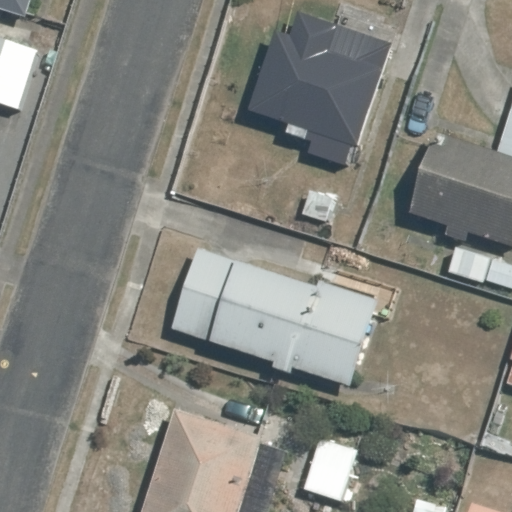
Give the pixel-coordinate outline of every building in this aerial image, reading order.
[(0,0),(0,10),(30,20),(36,0),(0,0)] [(253,118),(293,130),(290,140),(312,146),(315,137),(366,152),(398,42),(312,17),(304,43),(278,35),(253,118)] [(43,45),(0,32),(0,106),(24,113),(43,45)] [(443,140),(418,219),(511,248),(511,112),(498,158),(443,140)] [(341,183),(316,177),(305,218),(330,224),(341,183)] [(511,262),(455,250),(449,279),(511,293),(511,262)] [(176,332),(282,368),(278,378),(302,386),(306,376),(353,392),(382,305),(325,286),(322,294),(203,253),(176,332)] [(511,360),(498,411),(511,414),(511,360)] [(260,511),(281,445),(256,438),(180,414),(150,511),(260,511)] [(451,511),(453,507),(418,499),(415,511),(451,511)]
